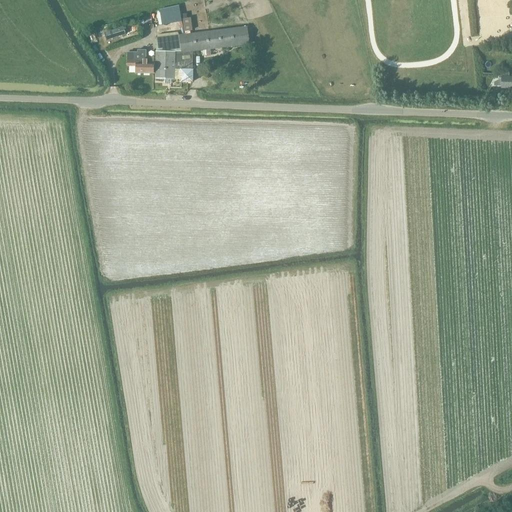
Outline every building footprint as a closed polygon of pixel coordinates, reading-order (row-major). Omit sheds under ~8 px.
[(160,11),(162,25),(181,21),(178,6),(167,9),(167,10),(160,11)] [(190,19),(183,20),(184,31),(192,31),(190,19)] [(156,38),(156,52),(155,80),(175,80),(175,81),(180,81),(180,83),(193,83),(194,71),(192,52),(249,45),(247,27),(179,36),(156,38)] [(123,28),(105,33),(107,40),(125,35),(123,28)] [(127,67),(135,67),(135,74),(153,74),(154,59),(145,58),(145,52),(137,51),(137,54),(127,53),(127,67)] [(501,90),(511,90),(511,76),(501,76),(501,90)]
